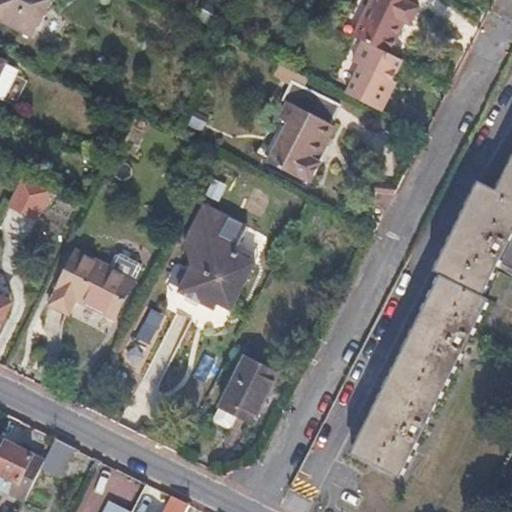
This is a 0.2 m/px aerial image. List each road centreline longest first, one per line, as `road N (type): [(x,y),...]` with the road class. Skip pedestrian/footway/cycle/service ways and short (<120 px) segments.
road 1 (residential): [(511,5),(259,511)]
road 2 (residential): [(0,388),(247,511)]
